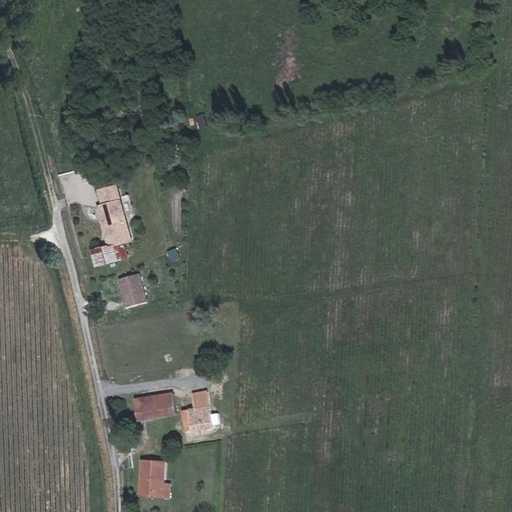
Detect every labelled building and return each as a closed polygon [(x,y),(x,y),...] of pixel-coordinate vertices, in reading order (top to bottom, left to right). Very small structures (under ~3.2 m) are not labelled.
[(105,250),(118,246),(127,244),(113,189),(97,193),(101,209),(107,230),(100,232),(105,250)] [(107,230),(101,209),(95,211),(100,232),(107,230)] [(123,263),(118,246),(105,250),(91,253),(96,271),(123,263)] [(121,278),(128,307),(150,302),(143,273),(121,278)] [(210,427),(205,393),(190,395),(193,408),(186,409),(190,431),(210,427)] [(174,414),(171,397),(158,398),(161,417),(174,414)] [(158,398),(143,400),(147,419),(161,417),(158,398)] [(147,419),(143,400),(133,402),(137,421),(147,419)] [(164,498),(164,482),(165,464),(143,463),(142,491),(149,491),(149,497),(164,498)]
